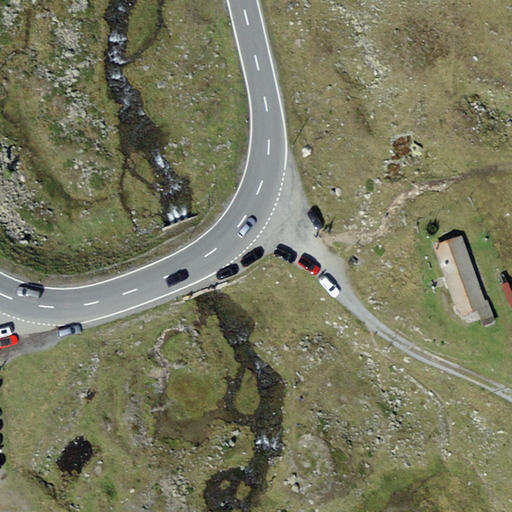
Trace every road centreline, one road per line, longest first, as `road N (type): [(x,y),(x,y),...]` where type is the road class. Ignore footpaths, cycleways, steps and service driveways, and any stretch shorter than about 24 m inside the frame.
road 1 (primary): [(0,293),(46,306),(89,304),(193,264),(228,237),(259,187),(269,137),(241,0)]
road 2 (track): [(369,323),(511,397)]
